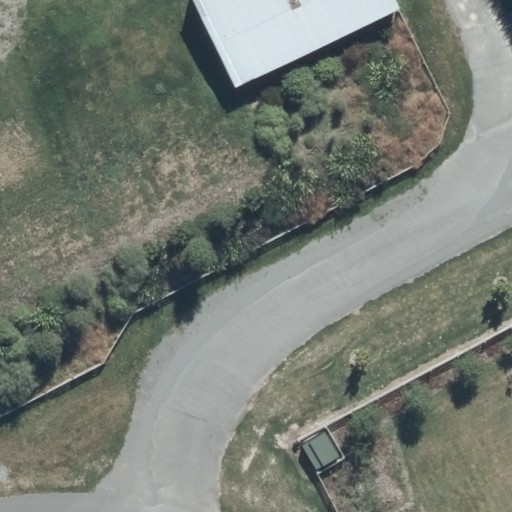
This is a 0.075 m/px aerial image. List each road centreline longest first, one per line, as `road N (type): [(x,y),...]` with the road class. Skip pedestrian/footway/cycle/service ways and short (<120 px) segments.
road 1 (unknown): [(506,180),(97,477)]
road 2 (residential): [(203,511),(97,477),(0,493)]
road 3 (unknown): [(427,0),(506,180)]
